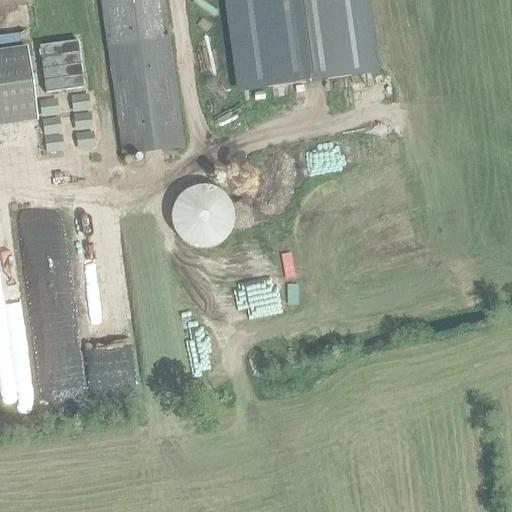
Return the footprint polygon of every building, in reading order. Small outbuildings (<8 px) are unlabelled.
[(180,148),(162,0),(101,0),(120,155),(180,148)] [(230,0),(243,89),(378,71),(368,0),(230,0)] [(44,93),(85,89),(80,41),(40,45),(44,93)] [(0,49),(0,122),(35,118),(26,46),(0,49)] [(83,96),(68,98),(71,114),(85,112),(83,96)] [(54,100),(39,102),(41,118),(56,116),(54,100)] [(85,115),(71,116),(73,133),(87,131),(85,115)] [(56,118),(41,120),(43,136),(58,134),(56,118)] [(88,133),(73,134),(75,151),(90,149),(88,133)] [(58,136),(44,137),(46,154),(61,152),(58,136)] [(170,222),(171,227),(173,232),(175,236),(178,240),(182,244),(186,247),(191,249),(196,250),(201,251),(206,250),(211,249),(216,247),(220,245),(224,241),(227,238),(230,233),(232,229),(233,224),(233,218),(233,213),(232,208),(229,204),(227,199),(223,196),(219,193),(215,190),(210,188),(205,187),(200,187),(195,188),(190,190),(185,192),(181,195),(177,198),(174,203),(172,207),(171,212),(170,222)]
